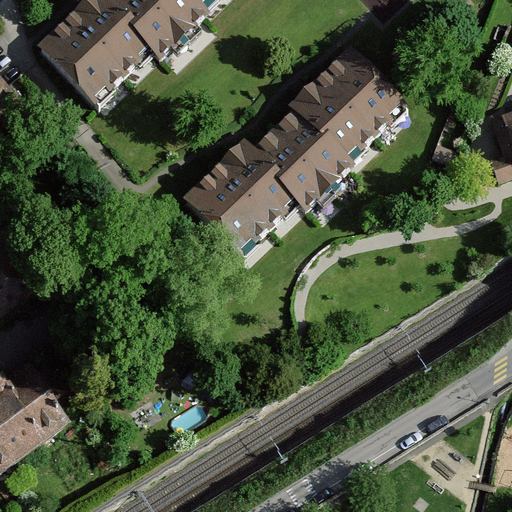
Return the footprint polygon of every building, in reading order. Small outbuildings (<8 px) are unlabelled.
[(138,32),(111,4),(106,0),(100,0),(43,56),(100,115),(156,61),(133,37),(138,32)] [(115,0),(111,4),(138,32),(133,37),(156,61),(165,70),(212,24),(208,20),(189,0),(115,0)] [(228,0),(189,0),(208,20),(228,0)] [(409,115),(347,56),(292,114),(296,119),(354,174),(409,115)] [(0,137),(27,114),(0,82),(0,137)] [(498,192),(511,187),(511,117),(494,124),(506,163),(490,168),(498,192)] [(309,220),(354,174),(296,119),(258,159),(284,184),(277,190),(300,212),(309,220)] [(247,267),(300,212),(277,190),(284,184),(258,159),(246,147),(187,209),(247,267)] [(0,330),(40,303),(0,242),(0,330)] [(0,484),(70,432),(56,414),(68,405),(44,374),(35,380),(33,376),(5,393),(5,390),(3,387),(0,385),(0,484)]
